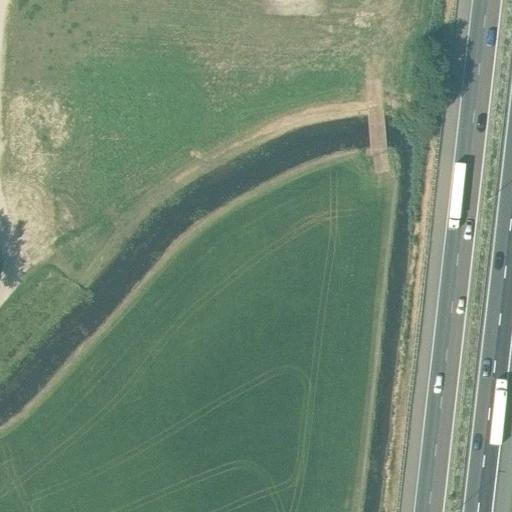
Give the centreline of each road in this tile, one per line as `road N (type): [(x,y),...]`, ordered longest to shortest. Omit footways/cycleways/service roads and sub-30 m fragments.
road 1 (motorway): [(487,0),(430,511)]
road 2 (motorway): [(479,511),(511,226)]
